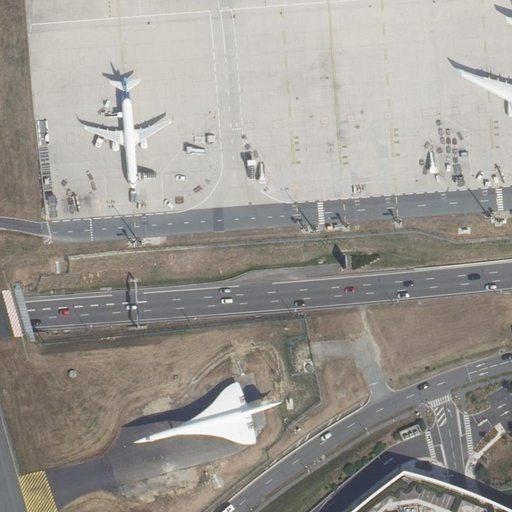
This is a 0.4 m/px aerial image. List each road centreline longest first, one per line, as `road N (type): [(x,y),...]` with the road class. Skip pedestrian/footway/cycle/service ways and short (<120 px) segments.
road 1 (primary): [(511,273),(0,317)]
road 2 (secondary): [(435,384),(356,421),(226,511)]
